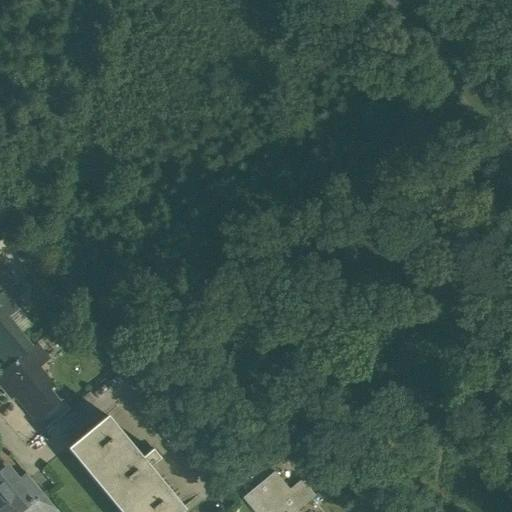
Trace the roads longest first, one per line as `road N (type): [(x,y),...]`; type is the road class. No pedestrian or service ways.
road 1 (residential): [(0,429),(31,465),(114,397),(203,498)]
road 2 (secondary): [(511,110),(407,0)]
